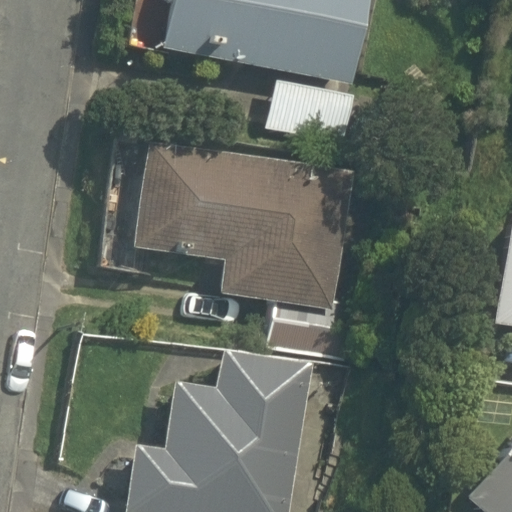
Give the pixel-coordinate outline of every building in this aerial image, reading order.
[(352,0),(154,0),(146,47),(339,84),(352,0)] [(335,145),(344,96),(264,80),(255,129),(335,145)] [(202,293),(261,303),(256,349),(346,361),(353,307),(320,301),(338,170),(133,141),(118,245),(207,258),(202,293)] [(511,386),(511,210),(487,207),(475,322),(511,326),(511,365),(510,387),(511,386)] [(274,511),(293,361),(202,350),(199,384),(156,379),(147,449),(117,444),(107,511),(274,511)] [(511,511),(511,419),(449,493),(470,511),(511,511)]
